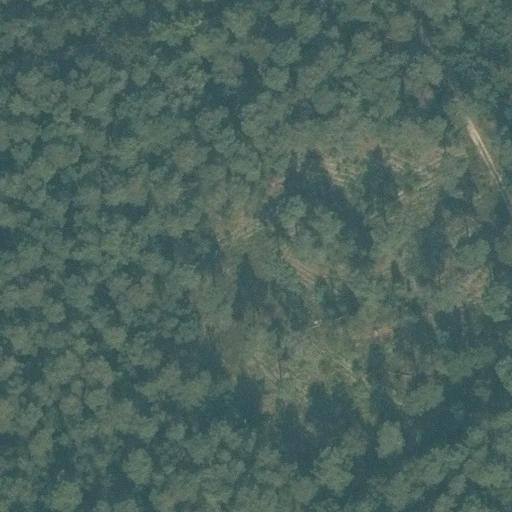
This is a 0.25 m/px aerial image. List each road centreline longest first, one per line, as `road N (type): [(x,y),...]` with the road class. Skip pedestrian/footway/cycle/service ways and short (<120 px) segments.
road 1 (track): [(0,346),(76,221),(153,33)]
road 2 (track): [(0,71),(153,33)]
road 3 (track): [(153,33),(287,0)]
